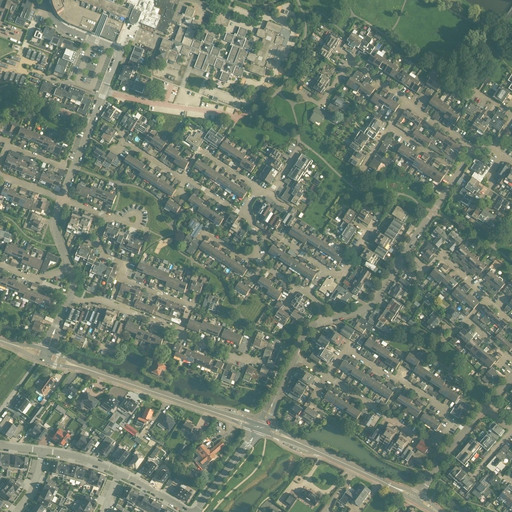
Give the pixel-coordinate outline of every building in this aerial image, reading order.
[(28,0),(27,5),(22,3),(21,7),(24,8),(30,10),(33,0),(28,0)] [(53,0),(54,3),(53,3),(53,4),(54,6),(54,7),(55,9),(55,10),(56,12),(57,14),(59,16),(60,17),(61,18),(62,19),(63,20),(64,21),(65,22),(66,23),(67,24),(68,24),(90,33),(96,34),(99,36),(101,36),(105,39),(117,43),(127,18),(128,19),(131,10),(129,10),(130,5),(127,3),(128,0),(127,0),(53,0)] [(127,0),(128,0),(127,3),(130,5),(129,10),(131,10),(128,19),(130,20),(130,22),(131,25),(134,26),(137,25),(139,22),(141,23),(141,24),(162,32),(167,34),(171,23),(180,26),(174,41),(172,40),(172,42),(163,39),(160,46),(161,47),(159,50),(155,59),(166,63),(167,60),(175,63),(178,56),(180,56),(181,54),(188,57),(191,50),(200,53),(194,68),(192,67),(191,69),(183,66),(177,82),(169,79),(166,87),(185,94),(187,87),(195,90),(197,82),(200,83),(201,81),(208,84),(211,76),(206,74),(207,72),(209,73),(213,65),(214,66),(214,67),(221,69),(221,72),(223,73),(220,80),(227,83),(230,75),(232,76),(233,74),(242,77),(244,70),(238,68),(239,66),(242,67),(245,59),(247,59),(247,60),(252,62),(251,64),(249,72),(263,77),(266,70),(267,70),(268,68),(273,70),(276,62),(273,62),(280,45),(286,48),(292,32),(282,28),(283,27),(268,21),(265,29),(264,28),(263,31),(259,29),(256,36),(263,39),(257,55),(248,52),(248,50),(250,51),(253,43),(246,40),(247,38),(245,37),(247,30),(240,27),(237,34),(235,34),(234,36),(227,33),(224,41),(231,43),(230,46),(232,46),(227,61),(218,57),(221,50),(213,47),(214,45),(212,44),(215,37),(207,34),(204,41),(202,40),(202,43),(194,40),(192,40),(195,32),(192,31),(193,29),(198,31),(201,23),(194,20),(195,18),(192,17),(195,10),(188,7),(185,15),(183,14),(182,16),(171,12),(174,4),(169,2),(168,0),(127,0)] [(34,12),(30,10),(24,8),(22,13),(33,17),(34,12)] [(31,22),(33,17),(22,13),(20,18),(26,20),(31,22)] [(24,27),(26,20),(20,18),(17,16),(15,23),(24,27)] [(45,27),(44,31),(41,38),(42,38),(46,39),(50,29),(45,27)] [(41,38),(44,31),(37,29),(33,38),(41,41),(42,38),(41,38)] [(55,31),(50,29),(46,39),(51,41),(53,35),(54,35),(55,31)] [(348,52),(358,37),(354,35),(356,32),(354,31),(347,41),(350,43),(347,48),(346,50),(346,51),(348,52)] [(325,39),(336,47),(337,46),(337,44),(335,43),(336,43),(338,44),(340,40),(329,33),(325,39)] [(51,41),(50,44),(57,47),(60,38),(54,35),(53,35),(51,41)] [(363,41),(358,48),(364,52),(364,51),(370,55),(375,47),(371,45),(373,42),(371,41),(372,39),(367,35),(363,41)] [(363,41),(358,37),(348,52),(351,54),(352,51),(355,47),(358,48),(363,41)] [(75,44),(60,38),(57,47),(60,48),(62,44),(67,46),(66,50),(72,52),(75,44)] [(335,48),(336,47),(325,39),(321,46),(332,53),(334,49),(332,48),(333,47),(334,48),(335,48)] [(330,57),(332,53),(321,46),(316,52),(324,58),(326,55),(330,57)] [(133,54),(141,57),(144,50),(135,47),(133,54)] [(64,55),(75,59),(76,54),(72,52),(66,50),(64,55)] [(368,61),(373,65),(376,60),(379,62),(382,58),(376,54),(377,52),(375,51),(368,61)] [(139,64),(141,57),(133,54),(130,60),(139,64)] [(73,64),(75,59),(64,55),(62,59),(62,60),(68,62),(73,64)] [(57,65),(65,69),(68,62),(62,60),(62,59),(59,58),(57,65)] [(387,61),(382,58),(379,62),(376,60),(373,65),(381,70),(387,61)] [(121,70),(132,74),(133,70),(136,71),(139,64),(130,60),(127,67),(123,65),(121,70)] [(320,74),(329,80),(332,75),(334,76),(336,73),(334,71),(336,69),(323,61),(320,66),(324,69),(320,74)] [(381,70),(389,75),(393,70),(390,69),(393,65),(387,61),(381,70)] [(54,72),(53,75),(57,77),(58,74),(63,76),(65,69),(57,65),(54,72)] [(395,79),(401,70),(393,65),(390,69),(393,70),(389,75),(395,79)] [(130,79),(132,74),(121,70),(119,75),(120,76),(124,77),(130,79)] [(409,75),(401,70),(395,79),(400,83),(404,78),(406,79),(409,75)] [(351,89),(361,74),(357,71),(352,78),(351,78),(346,85),(351,89)] [(329,80),(320,74),(319,73),(315,80),(323,85),(325,83),(328,85),(331,81),(329,80)] [(362,85),(360,83),(362,81),(361,80),(364,75),(361,74),(351,89),(357,93),(359,90),(362,85)] [(432,81),(435,77),(429,74),(426,78),(429,80),(426,85),(431,88),(435,83),(432,81)] [(400,83),(408,88),(414,79),(409,75),(406,79),(404,78),(400,83)] [(128,84),(130,79),(124,77),(120,76),(118,80),(122,81),(120,85),(135,91),(139,82),(135,81),(133,86),(128,84)] [(440,81),(435,77),(432,81),(435,83),(431,88),(437,92),(440,87),(438,85),(440,81)] [(414,79),(408,88),(417,93),(420,88),(417,86),(420,83),(414,79)] [(323,85),(315,80),(311,87),(322,94),(325,90),(321,88),(323,85)] [(47,93),(50,84),(43,82),(40,90),(47,93)] [(146,85),(139,82),(135,91),(142,94),(146,85)] [(364,93),(369,86),(364,82),(362,85),(359,90),(364,93)] [(53,96),(57,87),(50,84),(47,93),(46,96),(47,97),(49,97),(50,95),(53,96)] [(66,98),(70,87),(65,85),(63,90),(64,90),(61,96),(66,98)] [(375,89),(369,86),(364,93),(370,97),(375,89)] [(497,92),(506,98),(509,93),(499,86),(496,89),(498,90),(497,92)] [(64,90),(63,90),(57,87),(53,96),(60,99),(61,96),(64,90)] [(71,100),(75,89),(70,87),(66,98),(71,100)] [(376,105),(381,97),(382,95),(386,90),(383,88),(380,93),(378,96),(375,94),(371,101),(376,105)] [(76,102),(80,91),(75,89),(71,100),(76,102)] [(83,97),(85,93),(80,91),(76,102),(80,103),(83,97)] [(506,98),(497,92),(495,94),(494,93),(491,97),(502,104),(504,101),(501,99),(503,96),(506,98)] [(383,106),(389,109),(394,102),(391,100),(394,95),(391,94),(388,98),(387,101),(383,106)] [(434,108),(439,100),(434,96),(429,104),(424,112),(427,113),(430,108),(431,109),(432,107),(433,108),(434,108)] [(83,97),(80,103),(85,105),(83,110),(78,109),(77,112),(86,116),(92,101),(83,97)] [(387,101),(381,97),(376,105),(382,109),(383,106),(387,101)] [(338,98),(335,103),(332,101),(328,108),(336,114),(339,109),(345,112),(349,105),(338,98)] [(445,104),(439,100),(434,108),(440,111),(445,104)] [(394,102),(389,109),(392,111),(387,119),(390,120),(399,105),(394,102)] [(445,104),(440,111),(445,115),(448,110),(450,107),(445,104)] [(480,113),(482,111),(479,109),(480,107),(477,105),(476,107),(471,104),(465,112),(471,116),(468,120),(474,123),(480,113)] [(117,119),(121,114),(108,106),(101,117),(109,122),(113,116),(117,119)] [(316,121),(320,123),(326,115),(315,108),(313,112),(314,113),(309,120),(314,124),(316,121)] [(477,131),(483,122),(480,120),(483,115),(486,111),(483,109),(482,111),(480,113),(474,123),(471,127),(477,131)] [(498,109),(491,120),(489,125),(494,128),(499,120),(496,118),(499,114),(501,111),(498,109)] [(410,121),(414,115),(405,110),(395,126),(401,129),(403,125),(401,124),(405,117),(410,121)] [(442,124),(446,126),(454,114),(448,110),(445,115),(443,118),(446,119),(442,124)] [(125,128),(134,115),(128,112),(120,125),(125,128)] [(373,121),(371,123),(381,129),(384,124),(379,120),(380,117),(373,112),(372,114),(372,115),(372,116),(373,117),(371,120),(373,121)] [(454,114),(446,126),(449,128),(452,123),(455,125),(459,117),(454,114)] [(137,118),(134,115),(125,128),(131,132),(133,128),(139,120),(137,119),(137,118)] [(422,120),(414,115),(410,121),(415,124),(411,131),(409,129),(406,133),(412,136),(422,120)] [(150,127),(145,123),(147,119),(142,116),(139,120),(133,128),(136,130),(135,132),(138,134),(139,132),(144,135),(150,127)] [(502,122),(499,120),(494,128),(500,132),(506,121),(508,119),(505,117),(502,122)] [(491,120),(489,119),(485,123),(483,122),(477,131),(483,134),(489,125),(491,120)] [(427,124),(422,120),(412,136),(420,142),(423,136),(418,133),(422,126),(425,128),(427,124)] [(5,124),(2,133),(10,136),(11,133),(15,135),(19,125),(11,122),(10,126),(5,124)] [(369,124),(366,127),(377,135),(381,129),(371,123),(370,125),(369,124)] [(117,132),(116,132),(104,124),(100,130),(105,132),(101,138),(109,143),(117,132)] [(370,137),(370,138),(373,140),(377,135),(366,127),(364,131),(365,132),(364,134),(370,137)] [(20,137),(19,140),(22,141),(23,138),(26,130),(20,128),(17,136),(20,137)] [(423,136),(420,142),(428,147),(438,131),(433,128),(430,131),(433,133),(429,140),(423,136)] [(203,141),(210,145),(217,134),(211,129),(207,135),(205,138),(203,141)] [(33,132),(26,130),(23,138),(29,141),(33,132)] [(358,135),(357,137),(366,143),(370,138),(370,137),(364,134),(359,130),(357,134),(358,135)] [(446,136),(438,131),(428,147),(433,150),(436,147),(433,145),(437,138),(443,142),(446,136)] [(33,132),(29,141),(35,143),(39,135),(33,132)] [(205,138),(207,135),(201,132),(200,134),(197,133),(193,138),(189,135),(186,141),(198,149),(203,141),(205,138)] [(151,144),(155,137),(149,133),(145,140),(151,144)] [(217,134),(210,145),(216,149),(224,138),(217,134)] [(45,137),(39,135),(35,143),(41,145),(45,137)] [(439,154),(444,158),(454,142),(446,136),(443,142),(448,145),(444,152),(441,150),(439,154)] [(44,156),(46,151),(49,143),(51,139),(45,137),(41,145),(44,147),(43,151),(41,155),(44,156)] [(161,140),(155,137),(151,144),(156,147),(161,140)] [(354,138),(352,141),(363,148),(366,143),(357,137),(356,139),(354,138)] [(398,143),(397,144),(387,137),(380,147),(378,150),(384,154),(389,147),(396,152),(399,147),(401,144),(398,143)] [(156,147),(155,148),(158,150),(159,149),(162,151),(166,144),(161,140),(156,147)] [(359,154),(363,148),(352,141),(350,145),(351,146),(350,148),(356,152),(359,154)] [(220,149),(225,152),(230,146),(224,142),(220,149)] [(463,147),(454,142),(444,158),(453,163),(455,159),(450,155),(454,149),(459,153),(463,147)] [(52,153),(55,145),(49,143),(46,151),(52,153)] [(64,148),(55,145),(52,153),(58,156),(61,150),(63,150),(64,148)] [(403,156),(408,149),(404,146),(402,145),(400,149),(397,153),(403,156)] [(165,153),(161,158),(164,160),(167,154),(170,156),(174,149),(169,146),(165,153)] [(230,146),(225,152),(231,156),(235,149),(230,146)] [(108,156),(108,155),(105,154),(106,153),(102,150),(102,151),(97,148),(93,156),(99,160),(95,165),(100,168),(102,166),(102,165),(108,156)] [(267,155),(272,158),(278,162),(280,158),(277,156),(279,153),(271,148),(267,155)] [(178,156),(180,153),(174,149),(170,156),(175,160),(178,156)] [(231,156),(236,159),(241,153),(235,149),(231,156)] [(411,151),(408,149),(403,156),(408,160),(413,152),(411,151)] [(390,159),(378,151),(368,166),(376,172),(382,162),(387,165),(390,159)] [(9,170),(13,159),(10,158),(12,154),(9,152),(3,166),(6,167),(7,168),(7,169),(9,170)] [(110,152),(108,155),(108,156),(102,165),(102,166),(107,168),(110,163),(116,167),(121,160),(110,152)] [(353,152),(351,156),(361,163),(365,157),(359,154),(356,152),(354,153),(353,152)] [(415,153),(413,152),(408,160),(414,163),(417,159),(419,156),(415,153)] [(239,166),(246,156),(241,153),(236,159),(241,163),(239,166)] [(130,166),(134,159),(129,155),(124,162),(130,166)] [(301,162),(308,166),(309,164),(311,165),(313,162),(302,155),(300,158),(303,160),(301,162)] [(16,160),(13,159),(9,170),(11,171),(11,170),(13,169),(16,171),(21,157),(18,156),(16,160)] [(173,163),(179,166),(183,160),(178,156),(175,160),(173,163)] [(245,170),(249,163),(244,159),(246,156),(239,166),(245,170)] [(361,163),(351,156),(348,160),(350,161),(348,163),(358,169),(361,163)] [(19,174),(21,175),(25,164),(22,163),(24,158),(21,157),(16,171),(19,172),(19,173),(19,174)] [(280,163),(278,162),(272,158),(267,165),(279,172),(282,168),(278,166),(280,163)] [(140,162),(134,159),(130,166),(135,169),(140,162)] [(417,170),(422,162),(420,161),(421,161),(417,159),(414,163),(412,166),(417,170)] [(183,160),(179,166),(185,170),(189,163),(183,160)] [(199,171),(203,164),(198,160),(193,167),(199,171)] [(251,160),(249,163),(245,170),(250,173),(255,166),(252,164),(254,162),(251,160)] [(471,177),(472,178),(480,183),(487,172),(489,169),(474,160),(473,162),(475,163),(471,169),(475,172),(471,177)] [(25,164),(21,175),(23,176),(23,175),(25,174),(28,175),(33,162),(30,161),(28,165),(25,164)] [(34,178),(37,179),(39,173),(36,172),(37,169),(34,167),(36,163),(33,162),(28,175),(31,176),(31,178),(31,179),(33,180),(34,178)] [(141,173),(143,169),(145,166),(140,162),(135,169),(140,173),(141,173)] [(307,168),(308,166),(301,162),(300,165),(297,163),(295,166),(306,173),(308,169),(307,168)] [(424,163),(422,162),(417,170),(423,173),(428,166),(424,163)] [(510,164),(507,163),(505,167),(503,165),(501,169),(499,167),(495,173),(501,177),(504,173),(506,171),(506,170),(508,167),(510,164)] [(209,168),(203,164),(199,171),(204,174),(209,168)] [(267,166),(263,172),(274,179),(278,173),(267,166)] [(294,173),(301,177),(302,175),(303,176),(306,173),(295,166),(293,169),(296,171),(294,173)] [(431,168),(428,166),(423,173),(428,177),(433,169),(431,168)] [(441,174),(439,173),(434,180),(439,184),(444,176),(446,174),(449,169),(446,167),(443,172),(442,171),(441,174)] [(41,169),(39,173),(37,179),(36,182),(39,183),(39,182),(41,182),(42,181),(46,182),(51,169),(48,168),(46,172),(45,172),(46,171),(45,169),(42,168),(41,169)] [(204,174),(210,178),(214,171),(209,168),(204,174)] [(49,186),(51,186),(55,176),(52,174),(54,170),(51,169),(46,182),(49,184),(49,185),(49,186)] [(149,172),(143,169),(141,173),(140,173),(139,175),(144,179),(149,172)] [(428,177),(434,180),(439,173),(435,170),(433,169),(428,177)] [(61,170),(60,172),(58,177),(55,176),(51,186),(50,188),(53,189),(54,189),(55,187),(53,186),(54,186),(58,187),(64,171),(61,170)] [(511,171),(511,172),(510,170),(509,171),(509,172),(510,173),(508,177),(502,185),(510,190),(511,187),(511,171)] [(214,171),(210,178),(215,182),(218,178),(217,178),(220,175),(214,171)] [(150,183),(154,176),(149,172),(144,179),(150,183)] [(270,185),(274,179),(263,172),(259,178),(270,185)] [(300,179),(301,177),(294,173),(293,176),(290,174),(288,177),(295,182),(299,184),(299,183),(301,180),(300,179)] [(502,186),(502,185),(508,177),(506,176),(506,175),(504,173),(501,177),(497,183),(502,186)] [(225,178),(220,175),(217,178),(218,178),(215,182),(221,185),(225,178)] [(160,179),(154,176),(150,183),(155,186),(160,179)] [(225,178),(221,185),(226,189),(231,182),(225,178)] [(478,186),(480,183),(472,178),(468,183),(481,191),(483,188),(478,186)] [(161,190),(165,183),(160,179),(155,186),(161,190)] [(299,192),(301,193),(303,191),(303,190),(301,189),(303,186),(299,183),(299,184),(295,182),(293,184),(289,181),(286,179),(284,182),(290,186),(291,186),(299,192)] [(80,184),(79,184),(75,193),(81,196),(85,187),(86,184),(81,182),(80,184)] [(236,185),(231,182),(226,189),(231,192),(236,185)] [(170,187),(165,183),(161,190),(166,193),(170,187)] [(465,189),(473,194),(474,191),(479,194),(481,191),(468,183),(465,189)] [(236,185),(231,192),(237,196),(241,189),(236,185)] [(89,195),(95,197),(98,189),(92,186),(90,189),(91,190),(89,195)] [(293,192),(292,195),(299,200),(303,194),(301,193),(299,192),(291,186),(290,186),(289,189),(293,192)] [(0,195),(7,198),(10,189),(4,187),(0,195)] [(90,189),(85,187),(81,196),(88,198),(89,195),(91,190),(90,189)] [(170,187),(166,193),(172,197),(176,190),(170,187)] [(473,194),(465,189),(463,188),(459,193),(463,196),(460,201),(468,207),(472,202),(474,203),(476,200),(474,199),(476,196),(473,194)] [(13,200),(15,195),(16,191),(10,189),(7,198),(12,200),(13,200)] [(101,200),(104,191),(98,189),(95,197),(101,200)] [(247,193),(241,189),(237,196),(242,199),(247,193)] [(104,191),(101,200),(107,202),(110,194),(111,191),(108,190),(107,192),(104,191)] [(27,199),(24,208),(30,210),(33,202),(36,193),(33,192),(31,198),(30,198),(29,200),(27,199)] [(110,194),(107,202),(113,204),(116,196),(110,194)] [(299,200),(292,195),(290,197),(285,194),(284,194),(281,198),(289,204),(290,202),(296,205),(297,206),(299,203),(298,202),(299,200)] [(11,203),(17,205),(21,197),(15,195),(13,200),(12,200),(11,203)] [(194,206),(198,199),(193,195),(188,202),(194,206)] [(509,203),(505,201),(497,195),(490,206),(498,211),(501,206),(506,209),(509,203)] [(24,208),(27,199),(21,197),(17,205),(24,208)] [(49,202),(42,199),(40,202),(34,200),(31,209),(40,213),(42,209),(46,211),(49,202)] [(204,202),(198,199),(194,206),(199,209),(202,205),(204,202)] [(170,211),(175,204),(169,200),(165,207),(170,211)] [(180,207),(175,204),(170,211),(176,214),(180,207)] [(255,214),(260,217),(267,205),(265,204),(264,205),(262,204),(255,214)] [(197,212),(203,216),(207,209),(202,205),(199,209),(197,212)] [(260,217),(264,220),(269,211),(271,209),(269,208),(269,207),(269,206),(267,205),(260,217)] [(482,212),(471,205),(466,214),(471,217),(469,222),(474,225),(476,223),(475,223),(482,212)] [(368,214),(371,210),(365,206),(357,219),(369,226),(373,220),(375,221),(377,218),(379,219),(382,215),(377,212),(373,217),(368,214)] [(392,215),(402,221),(407,213),(397,206),(392,215)] [(208,219),(213,212),(207,209),(203,216),(208,219)] [(350,225),(357,214),(355,213),(357,211),(354,209),(353,212),(349,209),(345,214),(341,212),(337,217),(344,222),(344,221),(350,225)] [(484,210),(482,212),(475,223),(476,223),(481,226),(484,222),(489,226),(495,217),(484,210)] [(85,211),(84,214),(77,231),(86,235),(92,221),(95,223),(96,223),(96,222),(94,221),(92,220),(89,219),(90,216),(87,215),(88,212),(85,211)] [(264,220),(263,221),(267,224),(273,215),(271,214),(272,213),(269,211),(264,220)] [(218,216),(213,212),(208,219),(214,223),(218,216)] [(40,223),(42,217),(32,213),(29,223),(33,225),(31,229),(39,232),(42,224),(40,223)] [(76,217),(73,216),(71,215),(70,216),(71,217),(72,217),(66,230),(76,234),(77,231),(84,214),(81,213),(80,216),(77,214),(76,217)] [(281,222),(285,225),(292,215),(289,213),(288,214),(286,213),(281,220),(282,221),(281,222)] [(231,230),(234,224),(236,222),(233,220),(235,216),(231,214),(231,215),(227,221),(224,225),(230,229),(231,230)] [(267,224),(271,226),(278,217),(276,215),(275,216),(273,215),(267,224)] [(292,215),(285,225),(289,228),(295,219),(293,217),(294,216),(292,215)] [(218,216),(214,223),(219,226),(224,219),(225,218),(222,216),(221,217),(218,216)] [(278,217),(271,226),(276,229),(281,222),(282,221),(281,220),(280,219),(280,218),(278,217)] [(195,239),(203,227),(192,219),(187,227),(193,230),(189,236),(195,239)] [(391,223),(401,230),(403,225),(395,220),(393,222),(392,221),(391,223)] [(357,230),(350,225),(344,221),(344,222),(340,227),(344,230),(341,235),(339,238),(347,244),(357,230)] [(229,232),(235,236),(235,237),(241,228),(243,225),(239,223),(236,226),(234,224),(231,230),(230,229),(229,232)] [(389,228),(398,234),(401,230),(391,223),(389,225),(391,226),(389,228)] [(110,238),(114,227),(108,225),(103,237),(107,238),(108,237),(110,238)] [(120,230),(114,227),(110,238),(112,238),(111,240),(115,242),(119,232),(120,230)] [(294,238),(299,231),(293,227),(289,234),(294,238)] [(448,236),(438,227),(432,234),(438,239),(436,241),(435,240),(433,243),(438,248),(446,239),(448,236)] [(235,237),(235,236),(233,239),(240,243),(245,236),(242,234),(245,230),(241,228),(235,237)] [(385,232),(395,238),(398,234),(389,228),(388,230),(387,229),(385,232)] [(126,250),(129,241),(126,240),(128,235),(130,232),(127,231),(125,234),(121,245),(120,247),(126,250)] [(294,238),(300,241),(304,234),(299,231),(294,238)] [(1,241),(0,244),(0,246),(2,248),(4,242),(8,244),(11,235),(8,234),(8,233),(5,232),(5,233),(1,241)] [(119,244),(121,245),(125,234),(119,232),(115,242),(114,244),(118,246),(119,244)] [(392,242),(395,238),(385,232),(384,234),(385,235),(384,237),(392,242)] [(452,232),(448,236),(446,239),(451,243),(447,247),(452,252),(462,241),(452,232)] [(377,244),(379,246),(388,252),(389,252),(394,243),(392,242),(384,237),(382,236),(383,235),(383,234),(382,233),(380,235),(379,238),(377,236),(375,239),(377,240),(376,243),(374,245),(375,245),(376,245),(377,244)] [(132,252),(137,238),(139,235),(136,234),(132,242),(129,241),(126,250),(132,252)] [(309,238),(304,234),(300,241),(305,245),(307,242),(309,238)] [(307,242),(312,245),(317,238),(311,235),(309,238),(307,242)] [(201,242),(195,239),(189,236),(185,243),(190,246),(186,252),(192,256),(201,242)] [(137,238),(132,252),(138,255),(142,246),(139,245),(141,240),(137,238)] [(312,245),(318,249),(322,242),(317,238),(312,245)] [(204,252),(209,245),(203,242),(199,249),(204,252)] [(318,249),(323,253),(328,246),(322,242),(318,249)] [(4,253),(10,255),(14,245),(11,244),(10,246),(7,244),(4,253)] [(432,255),(436,250),(429,244),(422,252),(425,254),(422,258),(429,264),(435,258),(432,255)] [(14,245),(10,255),(16,258),(19,249),(16,248),(17,246),(14,245)] [(80,257),(82,258),(85,251),(82,250),(83,246),(80,245),(75,257),(79,259),(80,257)] [(214,249),(209,245),(204,252),(210,256),(214,249)] [(273,256),(278,249),(272,246),(268,253),(273,256)] [(323,253),(329,256),(333,249),(328,246),(323,253)] [(374,248),(385,256),(388,252),(379,246),(378,248),(376,246),(375,246),(374,248)] [(459,258),(467,249),(465,247),(465,248),(463,248),(461,246),(451,257),(454,259),(457,255),(459,258)] [(363,255),(361,257),(360,259),(360,260),(362,260),(362,259),(367,262),(374,266),(380,258),(374,254),(368,250),(368,249),(367,248),(366,250),(365,252),(362,251),(361,254),(363,255)] [(374,254),(380,258),(383,260),(385,256),(374,248),(372,251),(375,253),(374,254)] [(25,251),(19,249),(16,258),(22,260),(24,255),(25,251)] [(83,261),(87,262),(92,250),(89,249),(88,252),(85,251),(82,258),(84,259),(83,261)] [(215,259),(220,252),(214,249),(210,256),(215,259)] [(283,253),(278,249),(273,256),(279,260),(283,253)] [(329,256),(334,260),(339,253),(333,249),(329,256)] [(469,250),(467,249),(459,258),(462,260),(459,263),(461,265),(471,255),(468,252),(468,251),(469,250)] [(87,262),(87,263),(93,266),(94,262),(96,257),(93,256),(95,251),(92,250),(87,262)] [(225,256),(220,252),(215,259),(221,263),(225,256)] [(52,255),(47,253),(41,271),(44,272),(46,267),(48,267),(50,261),(57,263),(58,258),(52,256),(52,255)] [(284,263),(289,256),(283,253),(279,260),(284,263)] [(339,253),(334,260),(340,263),(344,256),(339,253)] [(27,265),(30,257),(24,255),(22,260),(21,263),(27,265)] [(469,266),(477,257),(475,256),(475,257),(473,257),(471,255),(461,265),(464,267),(467,264),(469,266)] [(226,266),(231,259),(225,256),(221,263),(226,266)] [(294,260),(289,256),(284,263),(290,267),(294,260)] [(36,259),(30,257),(27,265),(33,268),(36,259)] [(478,259),(477,257),(469,266),(471,268),(468,272),(471,274),(480,263),(478,261),(478,259)] [(42,262),(36,259),(33,268),(39,270),(42,262)] [(236,263),(231,259),(226,266),(232,270),(236,263)] [(295,271),(300,264),(294,260),(290,267),(295,271)] [(374,266),(367,262),(366,263),(363,261),(361,264),(373,272),(376,267),(374,266)] [(94,274),(96,275),(100,266),(99,268),(96,267),(97,263),(94,262),(93,266),(89,274),(94,276),(94,274)] [(143,274),(146,265),(140,263),(137,271),(143,274)] [(237,273),(242,266),(236,263),(232,270),(237,273)] [(481,277),(485,273),(489,268),(485,265),(484,265),(483,265),(480,263),(471,274),(473,276),(476,273),(481,277)] [(305,267),(300,264),(295,271),(301,274),(305,267)] [(435,280),(440,273),(442,271),(447,266),(444,264),(440,269),(438,271),(435,269),(430,275),(435,280)] [(152,267),(146,265),(143,274),(149,276),(152,267)] [(102,279),(106,267),(103,266),(103,267),(100,266),(96,275),(98,276),(98,277),(102,279)] [(113,268),(111,273),(108,280),(108,281),(114,284),(117,275),(114,274),(117,267),(114,266),(113,268)] [(247,270),(242,266),(237,273),(243,277),(247,270)] [(109,268),(106,267),(102,279),(106,280),(106,279),(108,280),(111,273),(108,272),(109,268)] [(158,270),(152,267),(149,276),(155,278),(158,270)] [(306,278),(311,271),(305,267),(301,274),(306,278)] [(493,272),(489,268),(485,273),(487,275),(483,279),(486,281),(483,285),(485,287),(495,276),(492,273),(492,272),(493,272)] [(284,269),(282,272),(289,277),(291,274),(284,269)] [(357,269),(355,272),(367,280),(371,274),(363,269),(361,272),(357,269)] [(155,278),(161,281),(164,272),(158,270),(155,278)] [(316,274),(311,271),(306,278),(312,281),(316,274)] [(169,278),(171,274),(164,272),(161,281),(167,283),(169,278)] [(367,280),(355,272),(353,274),(357,277),(356,280),(364,285),(367,280)] [(440,284),(442,282),(445,277),(440,273),(435,280),(440,284)] [(442,282),(447,286),(453,279),(447,275),(445,277),(442,282)] [(195,292),(198,283),(196,282),(197,278),(192,276),(190,282),(193,283),(190,290),(195,292)] [(491,285),(493,288),(501,279),(499,277),(499,278),(497,278),(495,276),(485,287),(488,289),(491,285)] [(3,277),(1,280),(2,281),(0,285),(6,288),(9,280),(3,277)] [(263,287),(267,280),(262,277),(257,284),(263,287)] [(175,280),(169,278),(167,283),(166,286),(172,288),(175,280)] [(327,290),(332,294),(338,286),(333,282),(334,280),(331,278),(330,280),(327,278),(319,291),(324,295),(327,290)] [(9,280),(6,288),(12,290),(15,282),(16,280),(12,279),(11,281),(9,280)] [(453,279),(447,286),(452,290),(457,284),(453,279)] [(503,280),(501,279),(493,288),(496,290),(491,295),(493,297),(495,295),(505,284),(502,282),(502,281),(503,280)] [(172,288),(178,291),(181,282),(175,280),(172,288)] [(202,280),(201,284),(198,283),(195,292),(200,294),(202,287),(205,288),(207,282),(202,280)] [(273,284),(267,280),(263,287),(268,291),(269,291),(271,287),(273,284)] [(360,291),(364,285),(356,280),(354,283),(349,280),(348,282),(360,291)] [(510,288),(511,290),(511,280),(502,291),(505,294),(510,288)] [(94,281),(93,286),(88,285),(88,291),(97,293),(98,288),(96,288),(97,282),(94,281)] [(360,291),(348,282),(345,281),(343,283),(350,288),(348,291),(353,294),(356,296),(360,291)] [(21,284),(15,282),(12,290),(18,293),(21,284)] [(181,282),(178,291),(184,293),(187,285),(181,282)] [(240,293),(245,286),(239,282),(235,289),(240,293)] [(396,299),(397,299),(400,294),(403,296),(404,297),(408,291),(395,282),(388,294),(396,299)] [(129,293),(132,286),(131,286),(123,283),(116,300),(116,301),(125,304),(127,299),(127,298),(124,297),(124,298),(121,297),(121,296),(123,296),(123,294),(122,293),(123,290),(129,293)] [(18,293),(24,295),(26,290),(27,287),(21,284),(18,293)] [(456,299),(462,292),(464,291),(468,286),(466,284),(462,288),(461,288),(460,289),(459,287),(452,295),(456,299)] [(133,287),(132,286),(129,293),(135,295),(133,302),(127,299),(125,304),(134,308),(141,290),(133,287)] [(250,290),(245,286),(240,293),(246,296),(250,290)] [(353,294),(348,291),(347,292),(338,286),(332,294),(330,298),(334,301),(336,297),(338,293),(343,296),(340,300),(345,304),(349,297),(351,298),(353,294)] [(272,297),(277,290),(271,287),(269,291),(268,291),(266,294),(272,297)] [(47,289),(45,295),(44,297),(41,305),(50,309),(53,300),(47,298),(50,290),(47,289)] [(29,301),(32,292),(26,290),(24,295),(22,298),(29,301)] [(142,296),(148,298),(150,294),(147,292),(143,291),(144,291),(141,290),(134,308),(142,311),(143,312),(146,305),(140,303),(142,296)] [(282,294),(277,290),(272,297),(277,301),(282,294)] [(38,295),(32,292),(29,301),(35,303),(38,295)] [(293,300),(303,307),(307,301),(304,300),(306,297),(299,292),(298,294),(296,295),(293,300)] [(467,297),(467,296),(462,292),(456,299),(461,304),(464,301),(463,301),(467,297)] [(150,294),(148,298),(148,299),(154,301),(152,307),(146,305),(143,312),(144,312),(152,315),(159,297),(153,295),(150,294)] [(469,294),(467,296),(467,297),(463,301),(464,301),(468,305),(474,299),(469,294)] [(44,297),(38,295),(35,303),(41,305),(44,297)] [(202,307),(208,309),(213,297),(206,295),(202,307)] [(159,297),(152,315),(161,318),(163,314),(157,311),(160,304),(166,307),(168,301),(162,298),(159,297)] [(213,297),(208,309),(215,311),(216,311),(218,311),(219,308),(218,306),(217,306),(219,299),(213,297)] [(425,302),(429,306),(433,301),(429,297),(425,302)] [(388,304),(398,311),(400,309),(401,310),(403,306),(393,299),(391,302),(389,305),(388,304)] [(474,299),(468,305),(473,310),(479,303),(474,299)] [(289,306),(295,309),(302,314),(304,312),(304,311),(304,310),(304,309),(304,308),(303,308),(303,307),(293,300),(289,306)] [(161,318),(170,322),(177,304),(168,301),(166,307),(171,309),(169,316),(163,314),(161,318)] [(278,323),(285,313),(281,310),(282,309),(280,307),(282,304),(278,302),(277,301),(272,309),(274,310),(276,307),(279,309),(273,319),(278,323)] [(177,304),(170,322),(180,325),(181,321),(175,318),(178,311),(184,314),(186,307),(177,304)] [(398,311),(388,304),(387,306),(388,306),(385,310),(396,317),(398,314),(397,313),(398,311)] [(480,326),(492,312),(484,305),(480,310),(485,315),(480,321),(475,316),(472,320),(474,322),(480,326)] [(447,312),(449,314),(456,320),(460,316),(456,312),(458,310),(453,306),(447,312)] [(71,321),(75,311),(73,310),(73,309),(71,308),(66,319),(71,321)] [(75,311),(71,321),(76,323),(77,321),(80,312),(81,310),(78,309),(77,312),(75,311)] [(295,309),(290,316),(294,319),(291,323),(297,327),(305,316),(302,314),(295,309)] [(81,310),(80,312),(77,321),(81,323),(82,321),(85,313),(83,312),(83,311),(81,310)] [(87,321),(91,311),(91,313),(89,312),(89,311),(86,310),(85,313),(82,321),(87,323),(87,321)] [(396,317),(385,310),(384,313),(387,315),(385,317),(387,319),(391,322),(393,320),(394,321),(396,317)] [(93,312),(91,311),(87,321),(92,323),(96,312),(94,311),(93,312)] [(106,314),(104,320),(100,330),(109,334),(110,331),(114,322),(116,317),(117,318),(118,317),(118,316),(116,315),(113,314),(114,312),(111,311),(110,313),(108,312),(105,311),(105,312),(105,313),(106,314)] [(387,319),(385,317),(382,316),(382,315),(375,311),(373,314),(378,317),(376,320),(384,325),(387,319)] [(434,311),(428,317),(437,325),(440,321),(436,318),(438,315),(434,311)] [(44,326),(41,324),(44,316),(34,312),(30,324),(34,326),(32,330),(41,333),(44,326)] [(92,323),(96,325),(97,325),(100,315),(98,314),(99,313),(96,312),(92,323)] [(487,333),(490,329),(485,325),(490,319),(495,323),(499,319),(492,312),(480,326),(484,331),(487,333)] [(290,316),(285,313),(278,323),(284,326),(290,316)] [(453,324),(456,320),(449,314),(446,318),(444,316),(442,318),(447,323),(449,320),(453,324)] [(104,320),(102,319),(103,316),(100,315),(97,325),(96,325),(95,328),(100,330),(104,320)] [(384,325),(376,320),(375,322),(370,319),(368,322),(361,317),(361,318),(374,326),(380,330),(384,325)] [(433,329),(437,325),(428,317),(426,320),(425,319),(424,321),(425,321),(422,324),(427,328),(429,326),(433,329)] [(131,333),(134,324),(131,323),(132,321),(131,319),(129,319),(130,318),(129,318),(128,322),(125,330),(131,333)] [(374,326),(361,318),(359,320),(357,319),(355,322),(357,323),(354,329),(362,334),(366,329),(370,332),(374,326)] [(499,319),(495,323),(500,328),(495,333),(490,329),(487,333),(489,335),(494,339),(507,325),(499,319)] [(193,331),(196,322),(190,320),(187,328),(193,331)] [(115,333),(119,322),(117,321),(116,322),(114,322),(110,331),(115,333)] [(203,321),(202,324),(202,325),(200,330),(206,332),(209,324),(203,321)] [(122,323),(119,322),(115,333),(120,335),(124,325),(121,324),(122,323)] [(202,325),(202,324),(196,322),(193,331),(199,333),(200,330),(202,325)] [(134,324),(131,333),(137,335),(139,330),(140,327),(134,324)] [(206,332),(212,334),(215,326),(209,324),(206,332)] [(343,330),(355,337),(356,335),(353,333),(355,331),(346,325),(343,330)] [(507,325),(494,339),(501,346),(506,341),(501,336),(506,331),(508,333),(509,333),(511,335),(511,333),(511,329),(507,325)] [(215,326),(212,334),(218,337),(221,328),(215,326)] [(330,329),(325,338),(331,342),(337,346),(336,347),(337,348),(338,348),(339,346),(340,344),(342,345),(344,343),(342,341),(344,339),(345,337),(343,336),(343,337),(330,329)] [(462,340),(468,334),(463,329),(457,336),(462,340)] [(78,334),(91,338),(92,335),(83,333),(84,331),(79,330),(78,334)] [(137,335),(135,338),(142,341),(145,332),(139,330),(137,335)] [(227,340),(230,332),(224,330),(221,338),(227,340)] [(340,334),(343,336),(345,337),(349,340),(350,338),(353,340),(355,337),(343,330),(340,334)] [(145,332),(142,341),(148,343),(151,335),(145,332)] [(227,340),(233,343),(237,334),(230,332),(227,340)] [(265,351),(268,342),(262,340),(264,335),(258,333),(252,347),(265,351)] [(511,333),(511,335),(511,343),(511,345),(506,341),(501,346),(509,352),(511,348),(511,333)] [(237,334),(233,343),(240,345),(243,337),(237,334)] [(473,338),(468,334),(462,340),(467,345),(471,340),(471,341),(473,338)] [(84,346),(85,346),(86,342),(86,341),(85,341),(86,338),(77,335),(76,336),(72,335),(71,338),(73,339),(71,344),(83,348),(84,346)] [(151,335),(148,343),(154,345),(157,337),(151,335)] [(321,336),(318,340),(331,348),(332,345),(329,344),(331,342),(325,338),(321,336)] [(157,337),(154,345),(160,348),(163,339),(157,337)] [(273,344),(268,342),(265,351),(262,358),(268,360),(269,360),(272,351),(276,343),(280,344),(282,342),(275,339),(273,344)] [(370,349),(374,342),(369,339),(364,346),(370,349)] [(325,350),(326,348),(329,350),(331,348),(318,340),(316,344),(319,346),(325,350)] [(467,345),(465,347),(470,352),(476,345),(478,343),(475,341),(472,342),(471,341),(471,340),(467,345)] [(370,349),(375,353),(380,346),(374,342),(370,349)] [(180,359),(184,349),(175,345),(173,351),(176,352),(174,356),(180,359)] [(470,352),(475,356),(481,349),(476,345),(470,352)] [(319,346),(314,355),(322,360),(321,360),(326,363),(325,364),(326,365),(328,363),(329,361),(331,362),(333,360),(331,358),(332,356),(334,354),(333,353),(332,354),(325,350),(319,346)] [(375,353),(381,356),(385,349),(380,346),(375,353)] [(193,352),(184,349),(180,359),(186,361),(188,357),(191,358),(193,352)] [(389,356),(391,353),(385,349),(381,356),(386,360),(389,356)] [(481,349),(475,356),(480,360),(486,353),(481,349)] [(197,351),(194,350),(193,352),(191,358),(188,357),(186,361),(195,365),(199,354),(196,353),(197,351)] [(268,360),(266,366),(269,367),(272,368),(278,353),(272,351),(269,360),(268,360)] [(405,360),(411,364),(415,357),(410,353),(405,360)] [(490,357),(486,353),(480,360),(485,364),(490,357)] [(492,359),(490,357),(485,364),(490,369),(495,362),(496,363),(499,360),(497,359),(501,355),(499,353),(496,356),(495,355),(492,359)] [(195,365),(205,368),(206,364),(203,362),(205,357),(199,354),(195,365)] [(314,355),(312,354),(309,358),(322,366),(323,364),(320,362),(321,360),(322,360),(314,355)] [(394,359),(389,356),(386,360),(384,363),(390,366),(394,359)] [(211,370),(215,360),(205,357),(203,362),(206,364),(205,368),(211,370)] [(411,364),(416,367),(418,365),(421,360),(415,357),(411,364)] [(394,359),(390,366),(395,370),(400,363),(394,359)] [(161,360),(159,360),(158,363),(155,362),(150,372),(159,376),(162,370),(164,371),(166,367),(164,366),(165,363),(165,362),(161,360)] [(222,371),(221,371),(224,364),(215,360),(211,370),(221,374),(222,371)] [(345,371),(349,364),(344,361),(339,367),(345,371)] [(355,368),(349,364),(345,371),(350,375),(355,368)] [(266,376),(269,367),(266,366),(263,365),(260,371),(257,380),(266,383),(268,377),(266,376)] [(413,372),(419,375),(423,368),(418,365),(416,367),(413,372)] [(257,380),(260,371),(248,366),(247,370),(246,370),(246,371),(243,380),(249,383),(251,378),(257,380)] [(355,368),(350,375),(356,378),(360,371),(355,368)] [(429,372),(423,368),(419,375),(424,379),(429,372)] [(491,379),(496,384),(501,378),(494,371),(495,370),(492,368),(482,379),(487,384),(491,379)] [(296,378),(300,380),(308,386),(314,390),(316,387),(313,386),(315,383),(313,382),(314,379),(316,377),(316,376),(314,377),(301,369),(296,378)] [(232,370),(231,373),(225,371),(221,380),(231,384),(232,380),(236,382),(240,373),(232,370)] [(366,375),(360,371),(356,378),(361,382),(366,375)] [(424,379),(429,382),(434,376),(429,372),(424,379)] [(367,385),(371,379),(366,375),(361,382),(367,385)] [(44,396),(50,388),(49,387),(54,380),(47,376),(42,383),(41,382),(36,390),(44,396)] [(439,379),(434,376),(429,382),(435,386),(439,379)] [(290,380),(306,390),(308,386),(300,380),(298,382),(295,380),(291,378),(290,380)] [(377,382),(371,379),(367,385),(372,389),(377,382)] [(445,383),(439,379),(435,386),(440,389),(440,390),(443,386),(445,383)] [(303,394),(306,390),(290,380),(289,382),(296,386),(294,389),(303,394)] [(377,382),(372,389),(378,393),(382,386),(377,382)] [(77,392),(73,389),(72,388),(73,387),(70,386),(69,388),(66,386),(62,391),(65,393),(66,392),(73,398),(77,392)] [(387,389),(382,386),(378,393),(383,396),(387,389)] [(448,389),(443,386),(440,390),(440,389),(438,392),(444,396),(448,389)] [(303,394),(294,389),(293,391),(289,388),(288,391),(290,393),(289,395),(293,398),(292,399),(297,402),(299,398),(300,399),(303,394)] [(387,389),(383,396),(388,400),(393,393),(387,389)] [(448,389),(444,396),(449,400),(454,393),(448,389)] [(329,402),(334,395),(328,391),(324,398),(329,402)] [(459,396),(454,393),(449,400),(455,403),(459,396)] [(402,404),(407,398),(401,394),(397,401),(402,404)] [(96,405),(96,404),(98,402),(97,402),(97,401),(95,399),(94,399),(91,397),(90,398),(86,395),(85,397),(82,395),(75,405),(80,408),(84,403),(93,409),(94,407),(95,407),(96,405)] [(339,398),(334,395),(329,402),(335,405),(339,398)] [(116,405),(117,404),(118,403),(118,402),(109,396),(104,403),(111,409),(109,412),(113,414),(118,407),(116,405)] [(23,398),(15,409),(23,414),(30,403),(23,398)] [(340,409),(345,402),(339,398),(335,405),(340,409)] [(412,401),(407,398),(402,404),(408,408),(410,404),(412,401)] [(455,408),(452,414),(450,413),(450,414),(458,419),(462,412),(466,414),(470,407),(459,400),(454,407),(455,408)] [(350,406),(345,402),(340,409),(346,412),(350,406)] [(36,411),(39,414),(44,407),(41,404),(36,411)] [(118,407),(113,414),(116,416),(118,413),(122,417),(127,420),(131,415),(132,413),(131,413),(133,410),(131,408),(131,407),(130,407),(128,405),(127,405),(127,406),(124,404),(123,405),(121,404),(118,407)] [(302,417),(303,415),(300,413),(303,409),(294,404),(288,413),(296,418),(294,422),(297,424),(302,417)] [(416,408),(410,404),(408,408),(406,411),(411,414),(416,408)] [(351,416),(356,409),(350,406),(346,412),(351,416)] [(308,407),(303,415),(302,417),(303,418),(302,419),(306,422),(313,411),(308,407)] [(421,411),(416,408),(411,414),(417,418),(421,411)] [(149,421),(153,412),(145,409),(142,418),(149,421)] [(361,413),(356,409),(351,416),(357,419),(361,413)] [(313,411),(306,422),(310,424),(311,423),(313,424),(319,414),(313,411)] [(364,416),(366,417),(362,423),(368,427),(370,425),(373,427),(379,418),(376,416),(374,419),(366,413),(364,416)] [(425,423),(430,417),(424,413),(420,420),(425,423)] [(1,432),(5,435),(12,425),(8,422),(11,418),(6,415),(0,423),(0,427),(3,429),(1,432)] [(166,418),(164,416),(157,426),(163,430),(165,426),(170,429),(173,424),(170,422),(172,420),(167,417),(166,418)] [(435,420),(430,417),(425,423),(431,427),(435,420)] [(35,437),(43,426),(38,423),(40,421),(37,419),(33,425),(35,427),(30,434),(35,437)] [(435,420),(431,427),(436,431),(441,424),(435,420)] [(194,435),(192,433),(191,434),(190,433),(194,427),(185,422),(182,430),(188,433),(185,437),(189,439),(193,442),(196,435),(194,435)] [(493,431),(489,436),(496,442),(504,432),(493,422),(489,428),(493,431)] [(13,425),(12,425),(5,435),(10,438),(12,436),(16,438),(24,427),(19,424),(16,429),(12,426),(13,425)] [(127,424),(124,428),(134,435),(137,431),(127,424)] [(58,443),(66,431),(61,428),(61,427),(58,425),(55,430),(57,432),(53,439),(58,443)] [(43,426),(35,437),(36,438),(40,441),(41,441),(45,434),(48,436),(51,431),(49,429),(48,430),(43,426)] [(369,437),(374,440),(381,428),(379,426),(377,430),(375,428),(369,437)] [(379,441),(387,447),(391,440),(395,435),(396,435),(397,435),(398,434),(395,433),(393,431),(395,429),(392,428),(390,429),(388,428),(386,427),(386,428),(386,429),(387,429),(384,434),(379,441)] [(381,428),(374,440),(378,443),(379,441),(384,434),(382,432),(384,429),(381,428)] [(66,431),(58,443),(62,446),(63,446),(68,439),(70,441),(74,435),(72,433),(70,436),(65,432),(66,431)] [(81,449),(88,438),(84,435),(85,433),(82,431),(78,436),(81,438),(76,445),(81,449)] [(484,438),(483,439),(492,446),(496,442),(489,436),(486,434),(483,437),(484,438)] [(399,437),(397,440),(391,449),(392,450),(400,455),(405,447),(408,443),(410,443),(410,442),(408,441),(406,439),(407,437),(404,436),(403,438),(401,436),(399,435),(398,436),(398,437),(399,437)] [(153,436),(151,439),(163,446),(165,443),(153,436)] [(114,447),(111,445),(113,441),(108,437),(103,444),(106,446),(101,453),(107,457),(111,451),(114,447)] [(88,438),(81,449),(82,449),(85,452),(86,452),(91,445),(94,447),(97,442),(94,440),(93,442),(88,438)] [(387,447),(385,449),(390,452),(392,450),(391,449),(397,440),(395,439),(393,441),(391,440),(387,447)] [(420,442),(418,444),(427,450),(430,445),(420,439),(419,441),(420,442)] [(482,447),(478,443),(473,439),(470,442),(473,444),(471,446),(477,451),(478,449),(480,450),(482,447)] [(480,440),(478,443),(482,447),(487,452),(490,449),(492,446),(483,439),(481,441),(480,440)] [(196,450),(199,454),(203,458),(199,461),(202,465),(207,461),(209,463),(215,458),(213,455),(225,446),(221,442),(209,452),(203,445),(196,450)] [(187,447),(183,444),(178,453),(183,455),(187,447)] [(418,450),(425,454),(427,450),(418,444),(417,446),(416,445),(415,448),(416,449),(418,450)] [(494,457),(502,463),(506,458),(510,462),(511,458),(511,454),(507,450),(509,448),(505,444),(494,457)] [(128,455),(128,454),(122,450),(123,448),(119,446),(115,451),(119,454),(115,459),(116,460),(115,460),(119,463),(119,462),(121,464),(125,458),(125,459),(128,455)] [(399,456),(403,459),(411,447),(408,446),(406,449),(405,447),(400,455),(399,456)] [(475,453),(477,451),(471,446),(469,449),(466,446),(464,449),(474,457),(476,454),(475,453)] [(411,456),(413,453),(411,452),(413,449),(411,447),(403,459),(407,462),(411,456)] [(416,449),(413,453),(411,456),(415,458),(414,459),(423,465),(428,456),(425,454),(418,450),(416,449)] [(464,454),(462,456),(468,461),(470,459),(471,460),(474,457),(464,449),(462,452),(464,454)] [(133,455),(136,457),(135,459),(135,458),(133,461),(130,466),(132,468),(133,467),(135,469),(139,464),(140,464),(143,460),(142,460),(143,459),(138,455),(140,453),(137,450),(133,455)] [(3,456),(2,467),(8,467),(7,471),(11,471),(11,465),(8,464),(9,457),(3,456)] [(468,461),(462,456),(460,459),(458,456),(456,459),(465,467),(468,464),(467,463),(468,461)] [(506,466),(502,463),(494,457),(486,467),(493,473),(497,468),(501,472),(506,466)] [(11,465),(11,471),(14,471),(14,468),(20,469),(21,458),(15,458),(14,465),(11,465)] [(149,459),(145,464),(148,466),(145,469),(143,472),(149,476),(154,469),(155,470),(158,466),(157,466),(157,465),(149,459)] [(52,473),(58,474),(60,464),(52,462),(51,466),(53,467),(52,473)] [(63,479),(66,479),(68,473),(65,472),(66,465),(60,464),(58,474),(64,476),(63,479)] [(70,477),(76,479),(79,469),(73,467),(71,474),(68,473),(66,479),(69,480),(70,477)] [(453,479),(461,471),(458,469),(456,467),(447,477),(451,479),(452,478),(453,479)] [(156,479),(162,483),(168,475),(164,472),(165,470),(162,468),(159,473),(160,474),(156,479)] [(85,470),(79,469),(76,479),(82,480),(81,484),(84,484),(86,478),(83,477),(85,470)] [(463,473),(461,471),(453,479),(455,481),(454,482),(457,485),(466,475),(463,473)] [(86,478),(84,484),(87,486),(88,483),(94,485),(97,475),(91,472),(89,479),(86,478)] [(480,483),(487,489),(491,485),(495,488),(500,483),(489,473),(480,483)] [(97,475),(94,485),(99,487),(102,481),(103,481),(105,477),(97,475)] [(461,486),(463,488),(471,480),(466,475),(457,485),(460,488),(461,486)] [(471,480),(463,488),(465,489),(464,491),(467,494),(475,484),(471,480)] [(10,481),(6,485),(15,492),(20,486),(17,483),(16,485),(10,481)] [(491,493),(487,489),(480,483),(472,493),(479,499),(483,495),(487,498),(491,493)] [(359,507),(371,491),(361,484),(353,495),(347,491),(339,501),(345,505),(350,500),(359,507)] [(3,490),(11,497),(15,492),(6,485),(3,490)] [(45,485),(42,491),(52,496),(55,490),(45,485)] [(123,498),(128,501),(133,491),(126,487),(124,491),(126,492),(123,498)] [(180,487),(175,495),(187,502),(192,495),(180,487)] [(309,491),(309,492),(305,489),(301,495),(315,505),(318,500),(312,495),(313,494),(309,491)] [(11,497),(3,490),(0,493),(0,495),(7,501),(11,497)] [(502,503),(509,494),(505,490),(497,499),(502,503)] [(40,496),(49,501),(52,496),(42,491),(40,496)] [(132,506),(135,508),(138,502),(135,501),(139,494),(133,491),(128,501),(133,503),(132,506)] [(297,497),(290,492),(281,504),(288,509),(297,497)] [(511,501),(511,496),(509,494),(502,503),(507,507),(511,501)] [(49,501),(40,496),(37,502),(47,506),(49,501)] [(83,502),(92,508),(95,503),(86,497),(83,502)] [(141,503),(138,502),(135,508),(138,509),(139,507),(144,509),(150,500),(144,497),(141,503)] [(150,500),(144,509),(148,511),(149,511),(155,503),(150,500)] [(87,511),(89,511),(92,508),(83,502),(80,507),(87,511)] [(156,511),(160,506),(155,503),(149,511),(156,511)]
